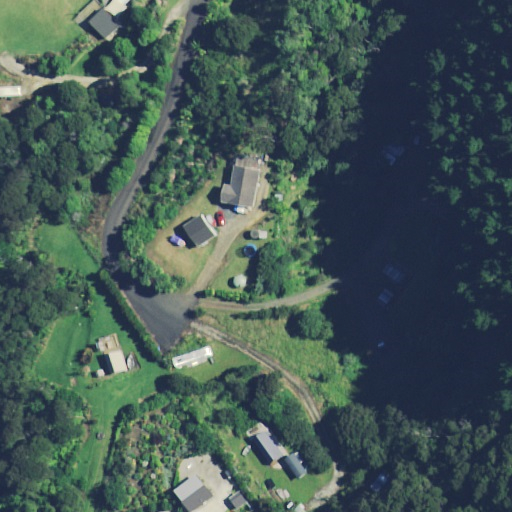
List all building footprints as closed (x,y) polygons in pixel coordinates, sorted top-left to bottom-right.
[(124,26),(109,10),(95,23),(110,40),(124,26)] [(2,88),(2,98),(26,97),(26,87),(2,88)] [(432,97),(428,112),(439,115),(443,100),(432,97)] [(391,129),(374,152),(397,169),(414,145),(391,129)] [(267,172),(241,167),(237,187),(231,185),(228,203),(260,209),(267,172)] [(222,236),(208,215),(190,227),(204,248),(222,236)] [(122,353),(108,356),(112,375),(126,372),(122,353)] [(392,481),(384,474),(373,487),(381,493),(392,481)] [(198,511),(219,497),(203,475),(181,492),(195,511),(198,511)] [(251,504),(245,494),(235,500),(242,510),(251,504)]
